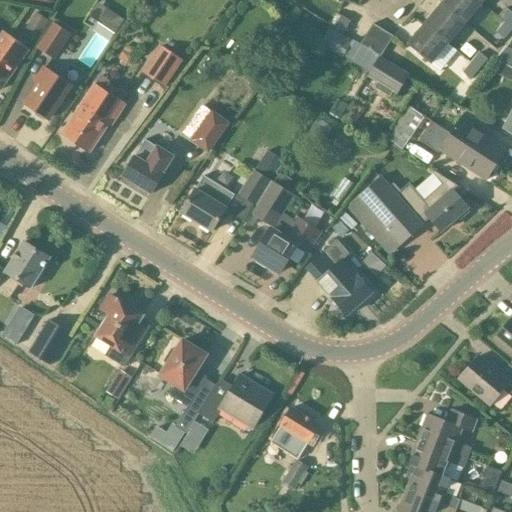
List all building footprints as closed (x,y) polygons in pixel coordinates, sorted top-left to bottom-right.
[(465,22),(481,2),(478,0),(443,0),(441,3),(465,22)] [(90,15),(117,33),(126,19),(99,1),(90,15)] [(448,43),(465,22),(441,3),(425,23),(448,43)] [(334,28),(344,33),(351,21),(342,15),(334,28)] [(511,31),(511,28),(504,22),(496,32),(505,39),(511,31)] [(361,43),(380,55),(381,56),(394,36),(374,23),(361,43)] [(431,63),(448,43),(425,23),(407,44),(431,63)] [(55,57),(70,34),(54,24),(39,47),(55,57)] [(0,88),(0,89),(30,48),(5,30),(2,34),(0,32),(0,88)] [(145,73),(164,85),(181,59),(162,47),(145,73)] [(511,49),(507,47),(497,60),(511,67),(511,49)] [(479,52),(471,61),(480,69),(488,60),(479,52)] [(381,56),(380,55),(367,76),(378,83),(375,88),(390,97),(393,92),(397,95),(410,74),(381,56)] [(480,69),(471,61),(463,71),(472,79),(480,69)] [(35,110),(35,115),(42,119),(46,117),(48,119),(71,85),(44,68),(35,81),(38,83),(25,103),(35,110)] [(121,103),(95,86),(63,133),(89,151),(121,103)] [(407,106),(391,141),(407,148),(423,113),(407,106)] [(208,151),(228,123),(213,112),(193,140),(208,151)] [(460,117),(449,133),(496,164),(506,148),(460,117)] [(496,164),(449,133),(432,121),(419,140),(439,153),(441,151),(485,180),(496,164)] [(163,174),(162,173),(173,156),(160,148),(150,165),(134,156),(122,175),(151,193),(163,174)] [(258,204),(272,181),(255,170),(241,194),(258,204)] [(234,195),(221,187),(203,175),(181,212),(212,231),(234,195)] [(420,223),(396,196),(379,176),(356,195),(360,200),(349,209),(383,248),(394,239),(398,244),(421,225),(420,223)] [(396,196),(420,223),(427,217),(440,231),(468,207),(461,199),(469,193),(449,180),(425,200),(410,183),(396,196)] [(273,225),(292,192),(275,182),(256,214),(273,225)] [(297,217),(295,220),(281,212),(270,229),(253,256),(279,272),(296,246),(306,253),(320,231),(297,217)] [(351,279),(338,264),(350,253),(337,238),(304,266),(346,314),(372,292),(356,274),(351,279)] [(6,272),(0,281),(0,293),(8,299),(20,281),(31,288),(50,257),(25,241),(7,270),(6,272)] [(141,341),(130,335),(143,315),(110,295),(101,309),(110,314),(97,336),(112,345),(106,355),(125,367),(141,341)] [(1,335),(17,344),(35,313),(18,304),(1,335)] [(29,352),(51,365),(70,333),(48,320),(29,352)] [(511,321),(510,320),(495,339),(511,352),(511,321)] [(205,381),(194,374),(207,354),(183,340),(176,351),(172,348),(164,361),(168,363),(161,375),(176,384),(170,395),(189,406),(205,381)] [(460,378),(490,404),(509,382),(478,356),(460,378)] [(109,391),(120,396),(130,376),(119,370),(109,391)] [(231,391),(218,383),(200,413),(199,414),(214,422),(221,409),(252,428),(273,395),(241,375),(231,391)] [(199,414),(200,413),(189,406),(176,427),(187,434),(199,414)] [(291,406),(271,439),(298,456),(319,424),(291,406)] [(428,413),(418,439),(467,457),(470,448),(455,442),(460,427),(471,431),(476,419),(452,410),(448,421),(428,413)] [(463,468),(467,457),(418,439),(408,463),(416,465),(442,475),(447,462),(463,468)] [(283,483),(293,490),(308,466),(298,460),(283,483)] [(449,478),(442,475),(416,465),(408,463),(410,464),(406,473),(408,477),(411,478),(406,489),(456,508),(465,511),(477,511),(480,507),(444,493),(449,478)] [(486,464),(478,486),(493,492),(501,470),(486,464)] [(502,481),(497,494),(507,498),(511,485),(502,481)] [(454,511),(456,508),(406,489),(397,511),(454,511)]
